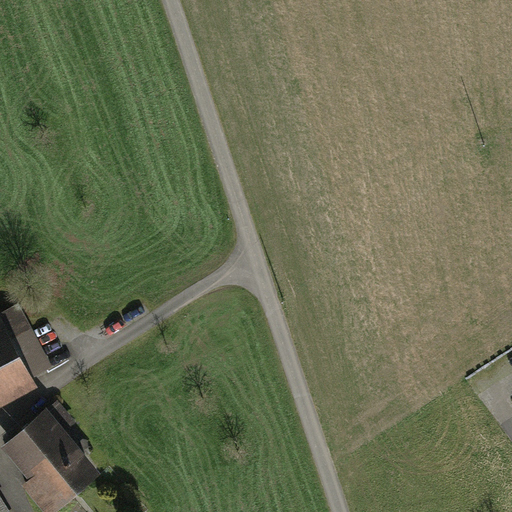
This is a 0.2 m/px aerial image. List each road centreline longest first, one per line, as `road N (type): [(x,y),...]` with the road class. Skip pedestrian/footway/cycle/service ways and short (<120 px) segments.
road 1 (residential): [(340,511),(169,0)]
road 2 (track): [(254,252),(51,383)]
